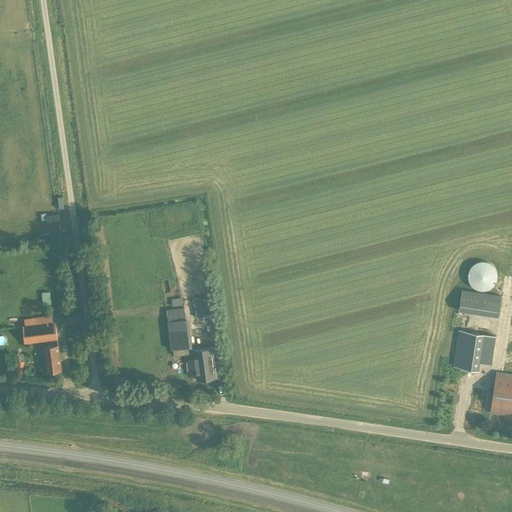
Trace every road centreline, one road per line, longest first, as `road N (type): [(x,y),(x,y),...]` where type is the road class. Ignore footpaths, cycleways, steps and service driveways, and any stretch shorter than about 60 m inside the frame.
road 1 (unclassified): [(511,451),(97,395)]
road 2 (unclassified): [(97,395),(48,0)]
